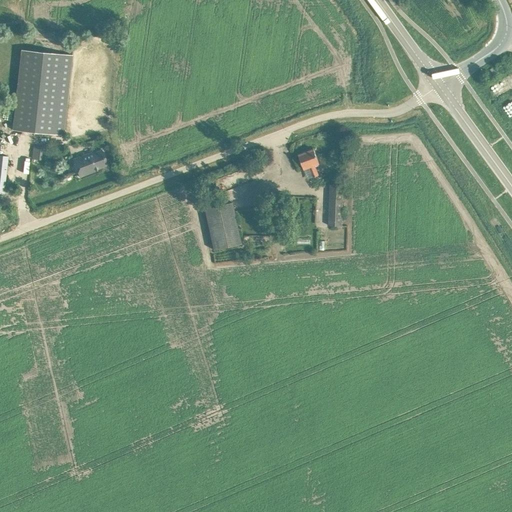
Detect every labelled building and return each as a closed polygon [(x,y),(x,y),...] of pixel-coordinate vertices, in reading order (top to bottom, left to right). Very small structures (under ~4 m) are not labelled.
[(63,135),(72,55),(21,49),(12,130),(63,135)] [(319,163),(314,149),(298,155),(304,169),(308,167),(312,177),(318,175),(314,165),(319,163)] [(108,165),(102,150),(83,157),(83,155),(73,159),(79,177),(95,171),(94,170),(108,165)] [(329,225),(342,226),(343,185),(330,185),(329,225)] [(204,208),(213,250),(241,244),(232,202),(204,208)]
